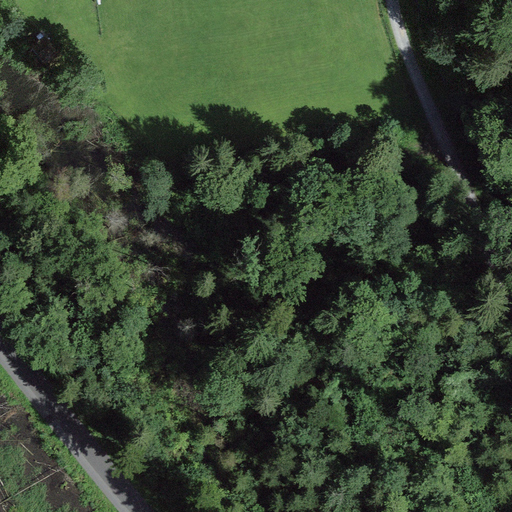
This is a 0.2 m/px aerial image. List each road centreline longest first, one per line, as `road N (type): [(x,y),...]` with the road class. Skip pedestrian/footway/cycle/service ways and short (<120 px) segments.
road 1 (track): [(392,0),(407,58),(498,248),(511,295)]
road 2 (unclassified): [(0,322),(153,511)]
